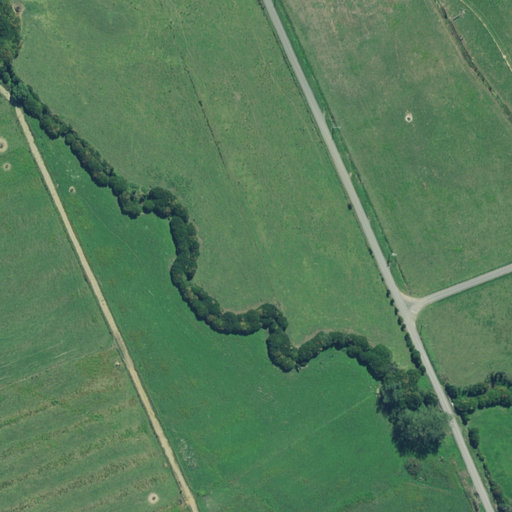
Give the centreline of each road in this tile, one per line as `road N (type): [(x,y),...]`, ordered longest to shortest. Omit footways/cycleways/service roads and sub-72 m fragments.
road 1 (unclassified): [(267,0),(492,511)]
road 2 (track): [(194,511),(15,103),(0,87)]
